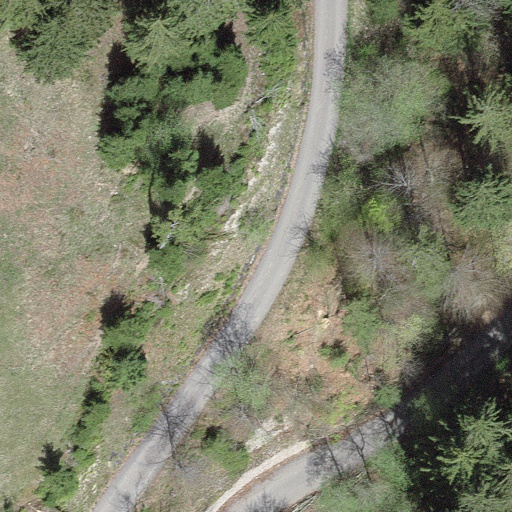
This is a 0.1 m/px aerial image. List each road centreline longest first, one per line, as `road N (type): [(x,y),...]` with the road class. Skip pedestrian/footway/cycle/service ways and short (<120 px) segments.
road 1 (track): [(332,0),(327,114),(303,216),(206,381),(115,511)]
road 2 (track): [(511,327),(399,432),(272,511)]
